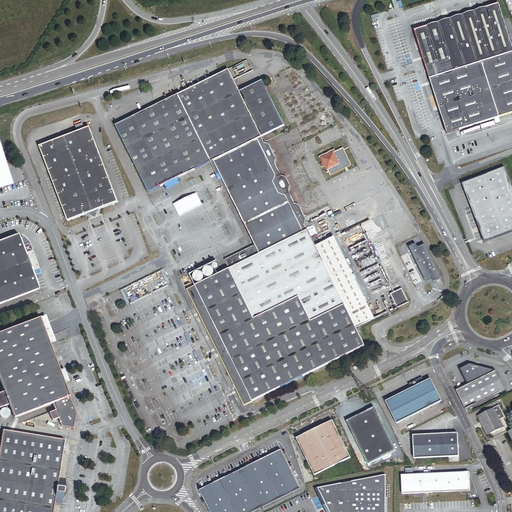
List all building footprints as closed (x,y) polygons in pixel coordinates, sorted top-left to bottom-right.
[(415,30),(447,133),(511,112),(511,45),(499,4),(450,19),(415,30)] [(262,137),(285,126),(263,81),(240,92),(229,70),(115,126),(148,193),(159,188),(160,187),(174,180),(176,179),(211,162),(214,161),(258,139),(262,137)] [(85,129),(83,123),(75,126),(77,132),(85,129)] [(118,203),(90,128),(85,129),(77,132),(40,146),(68,222),(87,214),(99,210),(118,203)] [(289,192),(291,187),(286,177),(281,175),(275,164),(277,159),(270,145),(265,143),(262,137),(258,139),(276,175),(273,183),(279,193),(286,196),(293,212),(303,232),(307,230),(305,225),(307,220),(299,205),(295,204),(289,192)] [(345,305),(316,246),(307,230),(303,232),(293,212),(286,196),(279,193),(273,183),(276,175),(258,139),(214,161),(228,191),(255,245),(225,260),(229,269),(222,272),(247,323),(287,303),(300,327),(345,305)] [(0,189),(12,186),(0,146),(0,155),(5,170),(1,172),(0,172),(0,189)] [(335,150),(319,157),(327,173),(343,166),(335,150)] [(228,191),(214,161),(211,162),(225,192),(228,191)] [(511,231),(511,187),(505,168),(462,184),(470,206),(473,213),(484,242),(511,231)] [(162,193),(179,185),(176,179),(174,180),(176,184),(162,191),(160,187),(159,188),(162,193)] [(183,215),(200,207),(194,195),(177,203),(183,215)] [(95,218),(99,210),(87,214),(95,218)] [(0,304),(39,290),(18,234),(0,241),(0,304)] [(375,320),(334,237),(316,246),(345,305),(356,329),(375,320)] [(442,278),(425,245),(421,247),(418,248),(416,244),(410,248),(425,280),(428,278),(432,276),(433,279),(434,282),(437,281),(442,278)] [(206,277),(207,278),(208,278),(209,278),(210,278),(211,277),(212,277),(213,276),(213,275),(214,274),(214,273),(214,272),(213,270),(213,269),(212,268),(211,268),(211,267),(210,267),(209,267),(208,267),(207,267),(206,268),(205,268),(204,269),(204,270),(203,270),(203,271),(203,272),(203,273),(203,274),(204,275),(204,276),(205,277),(206,277)] [(204,277),(204,276),(204,275),(203,275),(203,274),(202,273),(201,273),(200,272),(199,272),(198,272),(197,272),(196,273),(195,273),(194,274),(194,275),(193,277),(193,278),(193,279),(194,280),(194,281),(195,282),(196,282),(197,283),(198,283),(199,283),(200,283),(201,282),(202,282),(202,281),(203,281),(203,280),(204,279),(204,278),(204,277)] [(222,272),(195,286),(207,311),(202,314),(210,331),(209,332),(227,368),(226,368),(244,406),(365,347),(356,329),(345,305),(300,327),(287,303),(247,323),(222,272)] [(187,290),(226,368),(227,368),(209,332),(210,331),(202,314),(207,311),(195,286),(187,290)] [(409,302),(402,289),(391,295),(397,308),(409,302)] [(56,343),(46,316),(40,318),(50,345),(56,343)] [(50,345),(40,318),(0,332),(0,380),(4,392),(9,405),(14,418),(53,404),(56,410),(59,419),(62,427),(74,429),(76,414),(65,385),(60,371),(50,345)] [(477,402),(504,389),(497,371),(470,364),(463,367),(462,370),(462,372),(468,384),(477,402)] [(70,383),(65,370),(60,371),(65,385),(70,383)] [(442,402),(431,379),(386,401),(397,424),(442,402)] [(465,408),(477,402),(468,384),(456,390),(465,408)] [(0,408),(9,405),(4,392),(0,393),(0,408)] [(396,451),(374,408),(346,421),(368,465),(396,451)] [(500,420),(496,412),(494,408),(478,416),(487,436),(502,428),(498,421),(500,420)] [(9,416),(10,415),(10,414),(10,412),(9,411),(8,410),(8,409),(7,409),(6,409),(5,409),(4,409),(3,409),(2,409),(1,410),(0,411),(0,416),(1,418),(2,418),(3,419),(4,419),(5,419),(7,419),(8,418),(9,417),(9,416)] [(59,419),(56,410),(49,413),(52,421),(59,419)] [(350,458),(332,421),(296,439),(315,476),(350,458)] [(63,500),(65,485),(66,480),(59,478),(65,441),(3,430),(0,448),(0,511),(53,511),(55,504),(62,505),(63,500)] [(459,457),(458,434),(413,436),(414,459),(459,457)] [(251,511),(300,488),(281,450),(199,490),(210,511),(251,511)] [(470,491),(469,472),(402,475),(403,494),(470,491)] [(385,511),(386,475),(318,488),(329,511),(385,511)]
